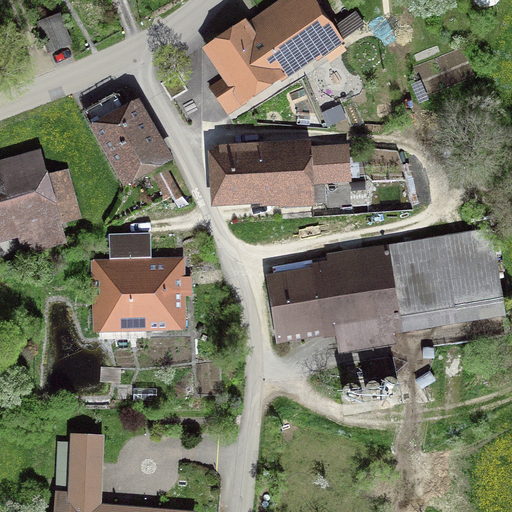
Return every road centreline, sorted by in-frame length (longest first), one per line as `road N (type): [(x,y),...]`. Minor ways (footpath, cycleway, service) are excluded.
road 1 (residential): [(137,56),(206,192),(254,325),(257,429),(245,511)]
road 2 (tertiary): [(0,113),(137,56)]
